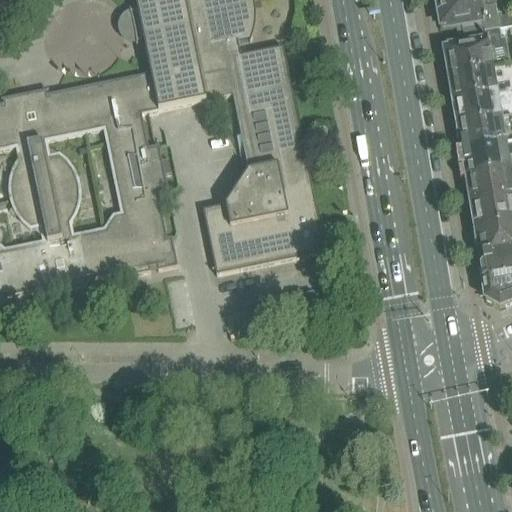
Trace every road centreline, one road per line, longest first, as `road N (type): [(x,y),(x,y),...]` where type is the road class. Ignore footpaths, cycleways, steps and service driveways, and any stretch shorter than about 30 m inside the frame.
road 1 (residential): [(0,379),(407,377)]
road 2 (secondary): [(347,0),(407,377)]
road 3 (secondary): [(448,365),(388,0)]
road 4 (secondary): [(479,511),(448,365)]
road 5 (secondary): [(407,377),(429,511)]
